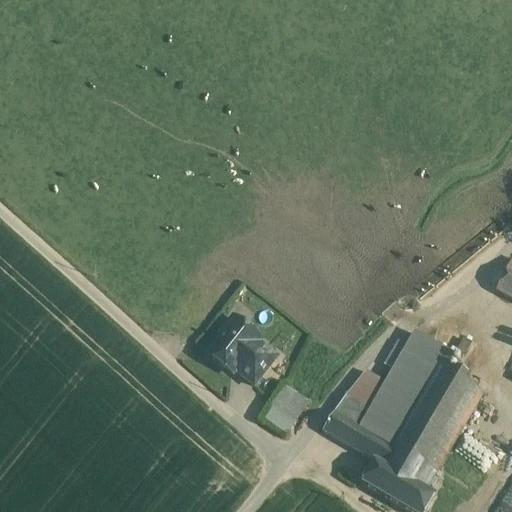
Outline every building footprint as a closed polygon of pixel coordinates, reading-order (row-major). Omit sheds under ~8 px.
[(511,269),(498,294),(511,302),(511,269)] [(260,343),(233,321),(220,337),(222,339),(208,357),(233,377),(236,374),(258,346),(260,343)] [(371,415),(362,431),(389,447),(435,368),(446,374),(454,359),(417,336),(371,415)] [(277,361),(258,346),(236,374),(254,389),(277,361)] [(435,368),(389,447),(362,431),(334,415),(323,433),(375,464),(426,493),(483,396),(446,374),(435,368)] [(308,405),(284,389),(271,409),(274,410),(295,426),(308,405)] [(371,415),(345,400),(334,415),(362,431),(371,415)] [(295,426),(274,410),(265,423),(286,438),(295,426)] [(426,493),(375,464),(362,486),(405,511),(427,511),(435,499),(426,493)] [(485,511),(511,511),(511,497),(497,490),(485,511)]
